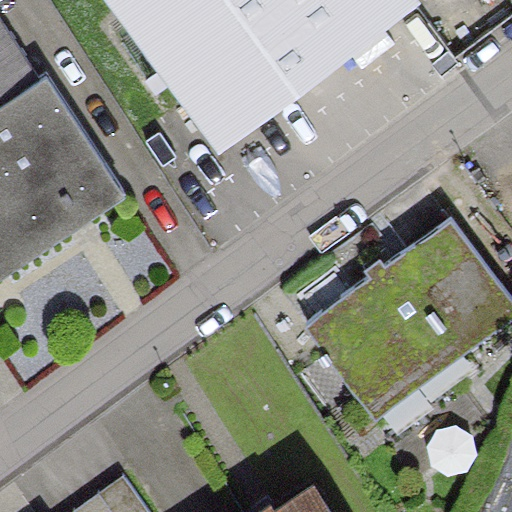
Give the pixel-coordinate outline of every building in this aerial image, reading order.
[(122,0),(214,125),(384,0),(122,0)] [(425,0),(454,39),(508,0),(425,0)] [(0,253),(115,179),(0,2),(0,253)] [(511,283),(449,199),(302,308),(364,391),(511,283)] [(493,402),(462,364),(384,426),(414,464),(493,402)] [(117,459),(46,511),(143,511),(153,505),(117,459)] [(245,511),(341,511),(312,468),(275,492),(268,482),(238,502),(245,511)]
